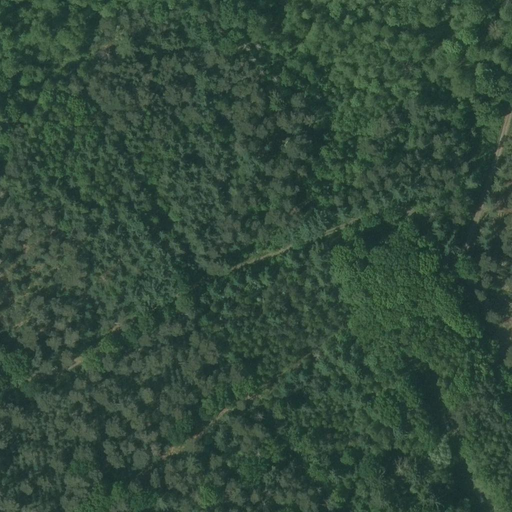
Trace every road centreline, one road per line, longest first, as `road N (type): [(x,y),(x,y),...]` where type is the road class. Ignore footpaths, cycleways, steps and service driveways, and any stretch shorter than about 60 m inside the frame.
road 1 (track): [(0,388),(71,364),(195,284),(394,207),(417,212),(428,226),(511,408)]
road 2 (track): [(511,104),(453,270),(511,308)]
